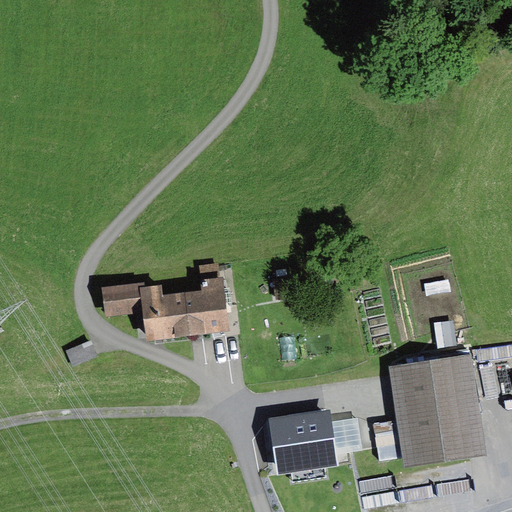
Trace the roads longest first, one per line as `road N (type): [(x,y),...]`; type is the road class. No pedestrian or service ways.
road 1 (track): [(270,0),(267,47),(232,109),(91,257),(82,292),(97,330),(227,387),(263,511)]
road 2 (track): [(0,423),(48,413),(230,411)]
